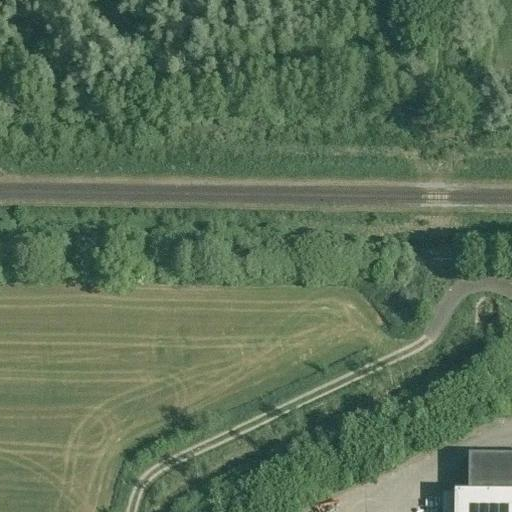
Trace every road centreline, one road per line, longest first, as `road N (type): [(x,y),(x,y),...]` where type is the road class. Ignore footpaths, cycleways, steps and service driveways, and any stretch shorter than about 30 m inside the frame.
road 1 (track): [(438,277),(436,322),(425,339),(152,470),(130,511)]
road 2 (track): [(435,0),(434,171)]
